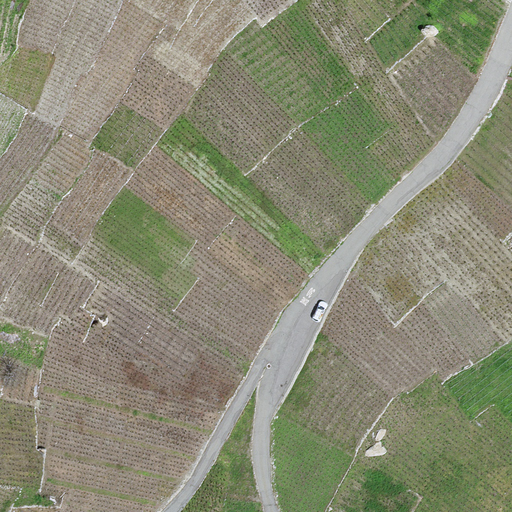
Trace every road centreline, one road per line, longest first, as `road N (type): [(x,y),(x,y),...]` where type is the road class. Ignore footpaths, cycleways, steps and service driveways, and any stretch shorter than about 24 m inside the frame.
road 1 (unclassified): [(511,34),(458,134),(369,227),(322,291)]
road 2 (residential): [(170,511),(307,293),(322,291)]
road 3 (unclassified): [(322,291),(267,383),(260,447),(273,511)]
